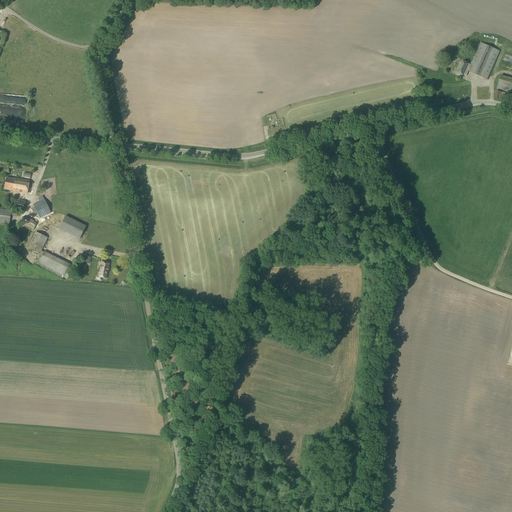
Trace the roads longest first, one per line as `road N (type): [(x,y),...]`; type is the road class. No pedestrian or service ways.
road 1 (unclassified): [(165,511),(176,453),(114,145)]
road 2 (unclassified): [(373,128),(241,158),(114,145)]
road 3 (unclassified): [(511,297),(432,261),(373,128)]
road 4 (unclassified): [(114,145),(98,65),(125,0)]
road 5 (unclassified): [(511,108),(452,108),(373,128)]
